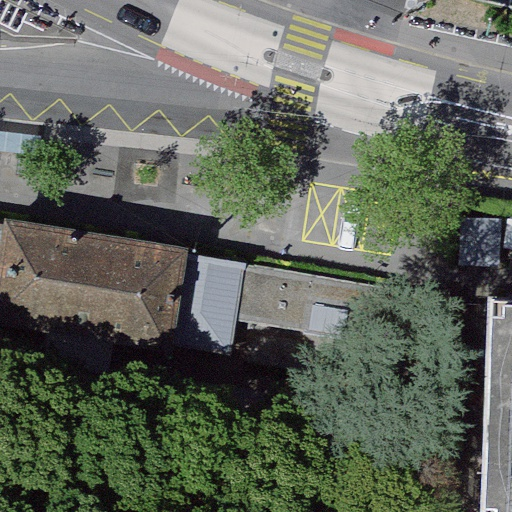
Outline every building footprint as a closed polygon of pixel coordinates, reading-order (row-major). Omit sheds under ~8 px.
[(511,0),(348,0),(369,5),(390,10),(511,37),(511,0)] [(44,138),(0,132),(0,150),(42,155),(44,138)] [(195,253),(10,223),(0,281),(0,317),(179,349),(195,253)] [(195,253),(179,349),(342,376),(358,280),(195,253)] [(511,511),(511,299),(497,299),(483,511),(511,511)]
